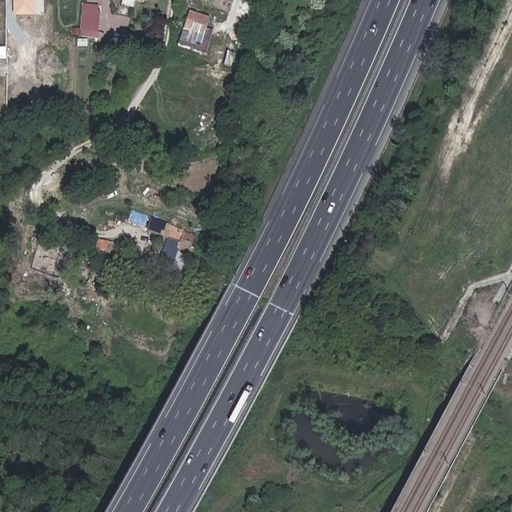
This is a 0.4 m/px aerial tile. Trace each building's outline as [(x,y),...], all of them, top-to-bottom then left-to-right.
[(13,0),(13,15),(35,15),(35,0),(13,0)] [(100,37),(103,3),(84,1),(81,35),(100,37)] [(193,29),(202,32),(207,15),(186,8),(179,33),(191,36),(193,29)] [(248,12),(240,10),(238,20),(246,22),(248,12)] [(200,40),(202,32),(193,29),(191,36),(200,40)] [(188,44),(191,36),(179,33),(177,40),(188,44)] [(166,61),(177,63),(179,46),(168,45),(166,61)] [(231,46),(222,45),(220,60),(229,61),(231,46)] [(138,233),(140,223),(130,221),(128,231),(138,233)] [(178,257),(182,236),(176,233),(164,229),(140,223),(138,233),(160,238),(159,247),(155,251),(178,257)] [(97,252),(107,253),(108,240),(98,239),(97,252)] [(107,253),(112,253),(115,241),(108,240),(107,253)] [(176,264),(178,257),(155,251),(150,258),(155,259),(176,264)] [(172,282),(176,264),(155,259),(151,278),(172,282)]
